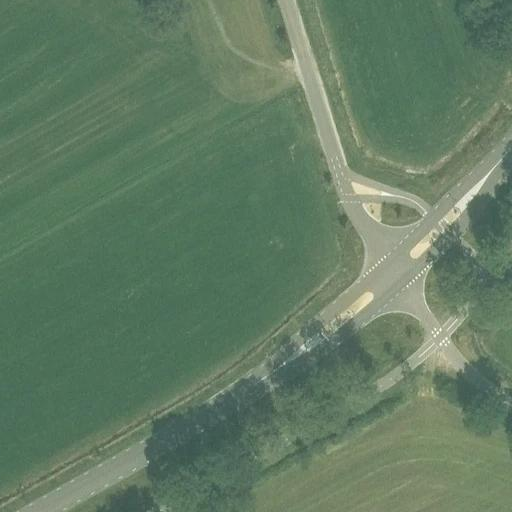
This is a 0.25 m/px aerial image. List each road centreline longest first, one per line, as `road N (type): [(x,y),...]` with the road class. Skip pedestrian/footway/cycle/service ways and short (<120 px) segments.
road 1 (tertiary): [(283,363),(219,411),(43,511)]
road 2 (unclassified): [(381,263),(348,202),(284,0)]
road 3 (tertiary): [(401,287),(469,215),(485,174)]
road 4 (tertiary): [(283,363),(325,347),(401,287)]
road 5 (tertiary): [(381,263),(283,363)]
road 6 (tertiary): [(485,174),(381,263)]
